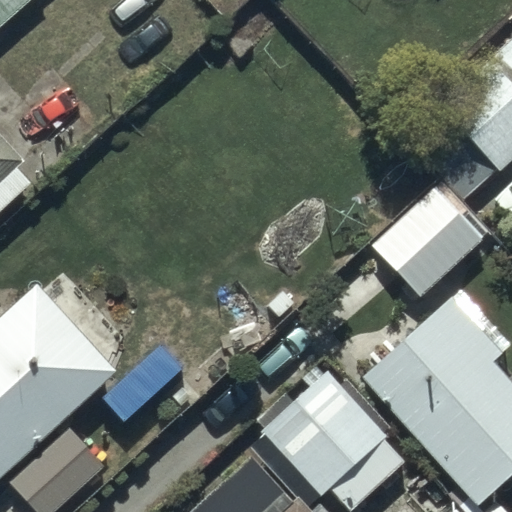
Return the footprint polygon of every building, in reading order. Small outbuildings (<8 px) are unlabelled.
[(0,0),(0,25),(28,0),(0,0)] [(505,165),(511,158),(511,34),(444,104),(505,165)] [(0,157),(16,142),(0,126),(0,157)] [(479,235),(428,181),(370,237),(421,291),(479,235)] [(0,303),(0,461),(128,341),(64,272),(47,288),(33,273),(0,303)] [(475,494),(511,460),(511,375),(437,295),(358,368),(475,494)] [(327,361),(257,420),(315,490),(329,479),(350,504),(407,456),(327,361)] [(36,511),(97,457),(62,419),(0,476),(32,511),(36,511)] [(180,505),(186,511),(332,511),(317,495),(310,501),(297,488),(292,493),(246,444),(180,505)] [(466,511),(425,467),(402,489),(423,511),(466,511)]
